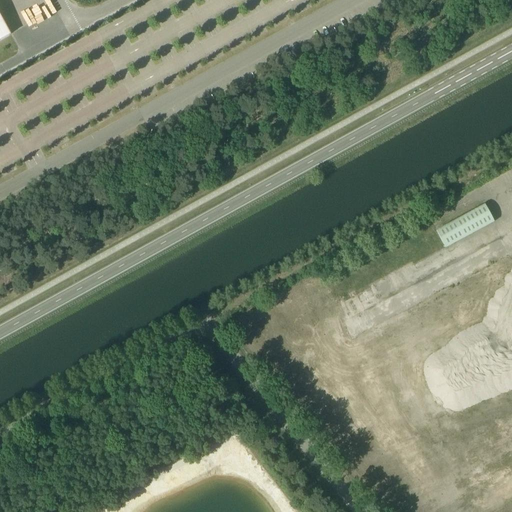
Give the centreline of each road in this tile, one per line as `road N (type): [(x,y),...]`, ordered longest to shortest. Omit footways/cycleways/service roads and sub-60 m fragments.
road 1 (secondary): [(0,333),(511,51)]
road 2 (unclassified): [(0,431),(182,331),(204,330),(355,511)]
road 3 (unclassified): [(0,191),(349,0)]
road 4 (track): [(193,329),(511,149)]
